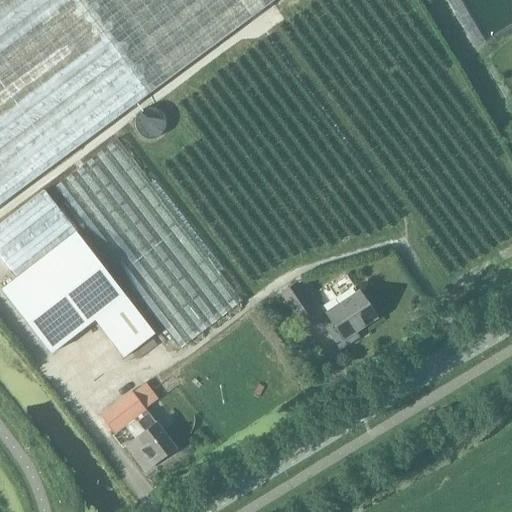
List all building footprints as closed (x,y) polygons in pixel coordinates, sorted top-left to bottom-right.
[(0,0),(0,205),(275,0),(0,0)] [(56,187),(181,349),(241,302),(243,302),(118,140),(56,187)] [(51,355),(96,320),(126,357),(154,335),(75,234),(43,194),(0,227),(0,261),(15,281),(2,292),(51,355)] [(299,320),(315,310),(298,285),(283,295),(299,320)] [(361,295),(328,317),(335,327),(328,332),(340,350),(359,338),(355,333),(377,318),(361,295)] [(170,337),(149,352),(163,370),(169,365),(174,372),(165,379),(179,397),(157,413),(170,428),(176,424),(182,431),(197,420),(202,428),(240,400),(228,385),(224,388),(212,373),(196,384),(184,369),(191,364),(170,337)] [(114,435),(127,425),(138,438),(126,446),(145,471),(156,463),(175,448),(156,423),(145,409),(158,400),(145,383),(133,393),(132,391),(100,416),(114,435)] [(432,428),(446,419),(441,410),(427,418),(432,428)]
